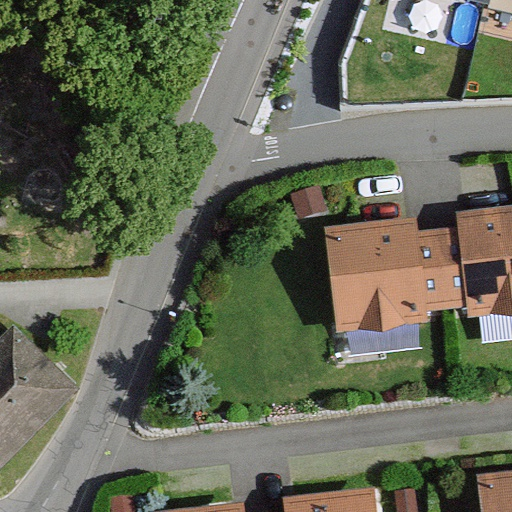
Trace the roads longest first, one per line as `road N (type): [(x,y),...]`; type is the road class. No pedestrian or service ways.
road 1 (residential): [(206,159),(114,375),(41,511)]
road 2 (residential): [(511,121),(455,122),(206,159)]
road 3 (residential): [(278,0),(206,159)]
